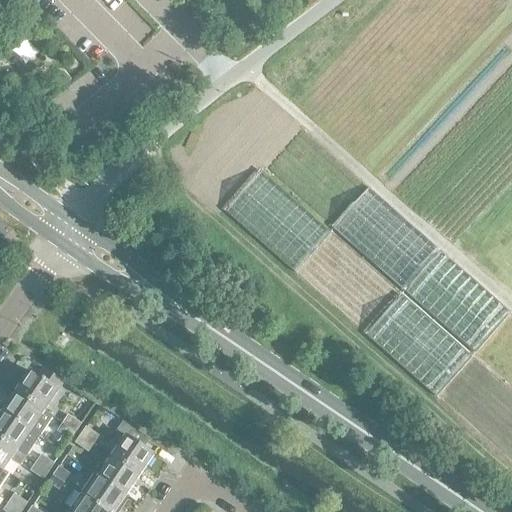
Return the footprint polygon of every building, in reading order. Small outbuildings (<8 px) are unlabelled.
[(30,372),(16,392),(44,411),(63,384),(43,370),(38,377),(30,372)] [(39,419),(44,411),(16,392),(3,412),(39,437),(47,424),(39,419)] [(39,437),(3,412),(0,410),(0,439),(26,456),(39,437)] [(69,415),(63,424),(76,433),(82,424),(69,415)] [(149,440),(123,422),(117,431),(125,437),(111,457),(140,476),(153,456),(143,449),(149,440)] [(76,433),(63,424),(58,432),(71,441),(76,433)] [(87,428),(81,436),(94,445),(100,437),(87,428)] [(94,445),(81,436),(75,444),(89,453),(94,445)] [(26,456),(0,439),(0,468),(4,471),(12,459),(20,464),(26,456)] [(42,455),(36,464),(49,473),(55,464),(42,455)] [(140,476),(111,457),(98,476),(126,496),(140,476)] [(44,481),(49,473),(36,464),(31,472),(44,481)] [(60,467),(54,476),(67,485),(73,476),(60,467)] [(62,493),(67,485),(54,476),(49,484),(62,493)] [(126,496),(98,476),(84,496),(107,511),(115,511),(118,508),(120,510),(127,501),(126,496)] [(107,511),(84,496),(76,491),(62,511),(63,511),(107,511)] [(15,495),(9,504),(21,511),(22,511),(28,504),(15,495)]
